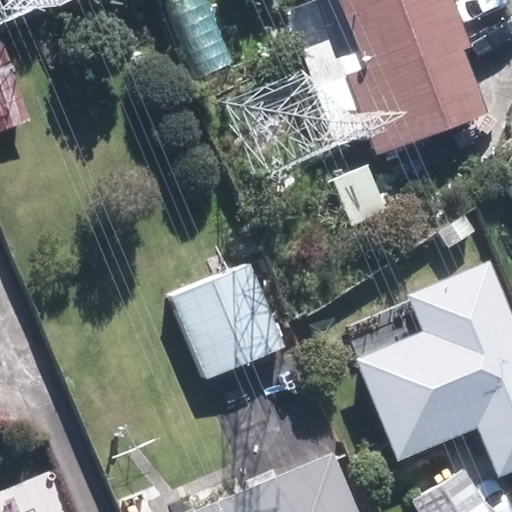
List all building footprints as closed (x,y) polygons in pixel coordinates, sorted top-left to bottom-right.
[(454,0),(341,0),(362,59),(343,66),(366,129),(372,146),(491,103),(454,0)] [(0,127),(34,116),(1,25),(0,25),(0,127)] [(372,155),(301,185),(323,236),(394,205),(372,155)] [(511,303),(490,251),(411,284),(416,297),(345,327),(398,455),(474,424),(494,473),(511,465),(511,303)] [(252,253),(163,289),(200,381),(290,344),(252,253)] [(163,511),(362,511),(333,441),(163,511)] [(498,511),(462,459),(404,499),(413,511),(498,511)] [(45,511),(41,502),(16,511),(45,511)]
